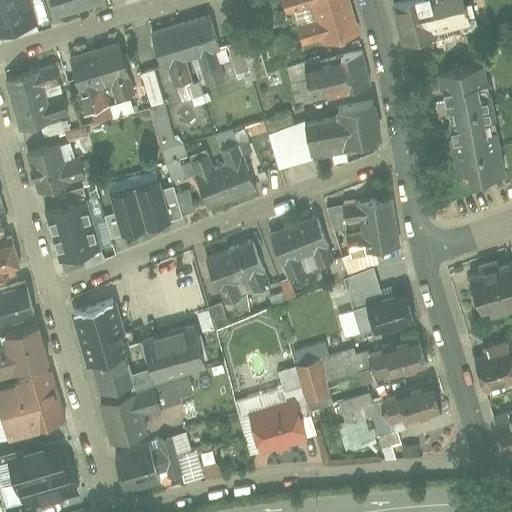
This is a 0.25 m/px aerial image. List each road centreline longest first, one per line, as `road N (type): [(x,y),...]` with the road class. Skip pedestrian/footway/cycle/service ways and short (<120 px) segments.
road 1 (residential): [(47,293),(400,154)]
road 2 (residential): [(426,251),(486,466)]
road 3 (residential): [(47,293),(112,505)]
road 4 (residential): [(0,54),(177,0)]
road 5 (residential): [(0,126),(47,293)]
road 6 (residential): [(358,0),(400,154)]
road 7 (tertiary): [(511,503),(379,511)]
